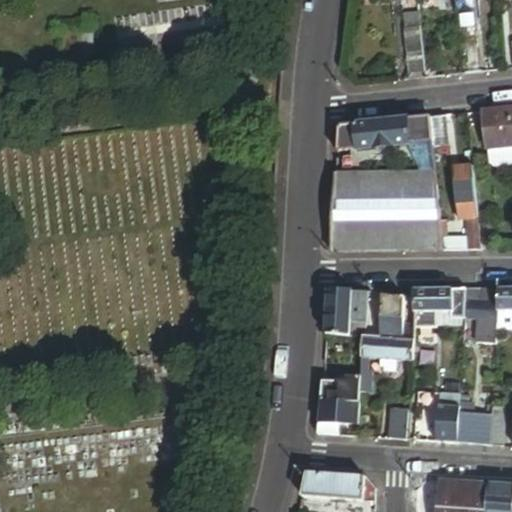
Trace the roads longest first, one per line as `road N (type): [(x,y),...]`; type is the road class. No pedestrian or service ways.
road 1 (secondary): [(0,239),(133,0)]
road 2 (residential): [(304,276),(511,273)]
road 3 (residential): [(314,111),(511,90)]
road 4 (residential): [(286,455),(304,276)]
road 5 (residential): [(304,276),(314,111)]
